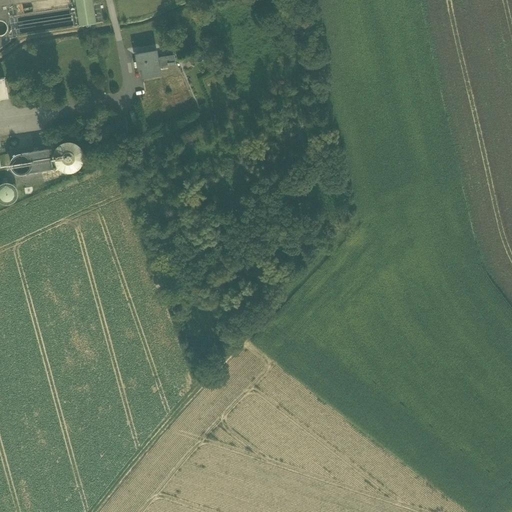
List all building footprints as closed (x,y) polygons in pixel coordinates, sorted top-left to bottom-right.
[(75,0),(76,8),(79,26),(96,23),(92,0),(75,0)] [(76,8),(17,17),(16,9),(8,10),(11,29),(8,37),(18,36),(79,26),(76,8)] [(142,68),(143,76),(160,73),(159,66),(157,57),(156,51),(139,53),(140,59),(137,59),(138,68),(142,68)] [(157,57),(159,66),(176,64),(174,55),(157,57)] [(11,161),(12,166),(15,171),(19,173),(22,173),(26,171),(57,166),(63,170),(70,171),(76,169),(81,165),(83,160),(83,154),(82,149),(78,144),(73,142),(67,141),(63,142),(59,145),(56,148),(17,155),(13,159),(11,161)] [(9,204),(12,202),(15,200),(16,196),(17,193),(16,189),(14,187),(11,185),(8,184),(4,184),(1,185),(0,186),(0,201),(2,203),(6,204),(9,204)]
